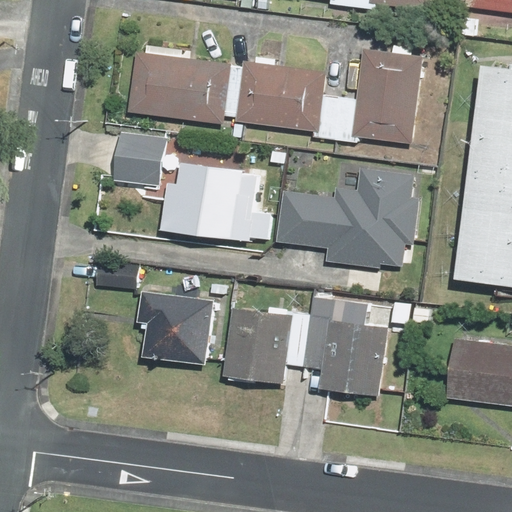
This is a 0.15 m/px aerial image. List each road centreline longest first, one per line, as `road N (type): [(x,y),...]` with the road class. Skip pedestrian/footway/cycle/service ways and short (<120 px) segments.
road 1 (residential): [(0,448),(487,511)]
road 2 (residential): [(57,0),(0,441)]
road 3 (unknown): [(219,0),(432,28)]
